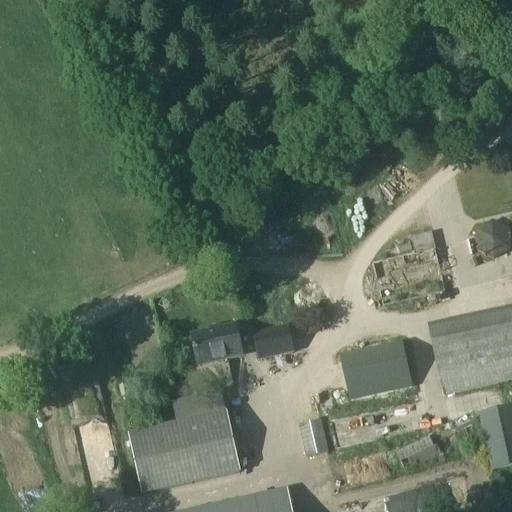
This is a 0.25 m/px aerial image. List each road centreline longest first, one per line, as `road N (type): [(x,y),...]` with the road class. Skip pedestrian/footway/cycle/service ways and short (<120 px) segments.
road 1 (track): [(0,358),(171,284),(257,265),(359,270)]
road 2 (track): [(359,270),(316,378),(259,427),(265,459)]
